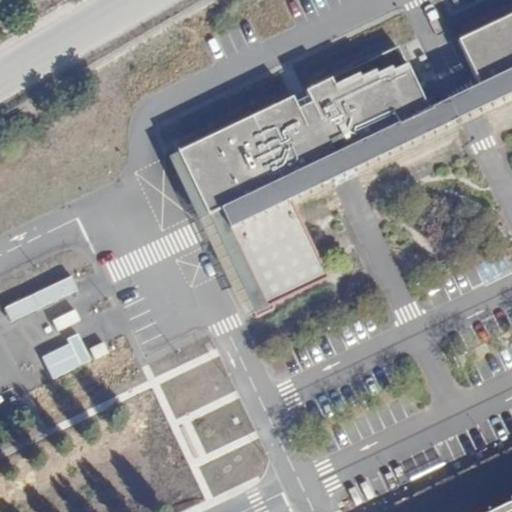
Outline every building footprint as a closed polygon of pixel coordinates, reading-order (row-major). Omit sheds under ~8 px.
[(511,15),(485,29),(496,53),(467,67),(478,88),(487,107),(511,95),(511,15)] [(496,53),(485,29),(456,42),(467,67),(496,53)] [(456,122),(447,103),(445,97),(426,107),(395,45),(302,91),(305,97),(291,103),(289,97),(174,152),(205,216),(217,210),(225,228),(213,234),(253,316),(313,287),(275,209),(456,122)] [(463,96),(459,97),(468,116),(472,115),(487,107),(478,88),(463,96)] [(468,116),(459,97),(447,103),(456,122),(468,116)] [(0,288),(9,318),(79,296),(69,265),(0,286),(0,288)] [(511,511),(511,496),(478,511),(511,511)]
